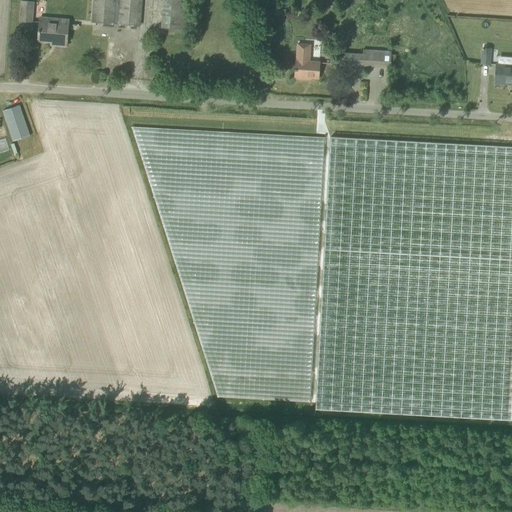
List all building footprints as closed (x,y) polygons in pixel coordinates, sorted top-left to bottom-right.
[(94,0),(93,22),(139,26),(141,0),(94,0)] [(163,0),(161,27),(186,29),(188,0),(163,0)] [(33,22),(35,2),(22,1),(20,21),(33,22)] [(55,46),(67,46),(69,20),(40,17),(38,40),(55,42),(55,46)] [(295,69),(294,69),(294,71),(295,71),(295,77),(297,77),(296,79),(304,79),(304,78),(318,79),(319,62),(309,62),(310,44),(297,43),(295,69)] [(491,48),(482,48),(481,63),(490,64),(491,48)] [(390,67),(391,51),(363,49),(363,54),(343,52),(342,64),(345,64),(345,65),(346,65),(346,64),(390,67)] [(511,65),(497,64),(495,81),(509,82),(509,85),(511,84),(511,65)] [(3,111),(13,141),(28,136),(30,136),(19,106),(3,111)] [(511,146),(331,137),(316,409),(511,420),(511,417),(511,146)]
